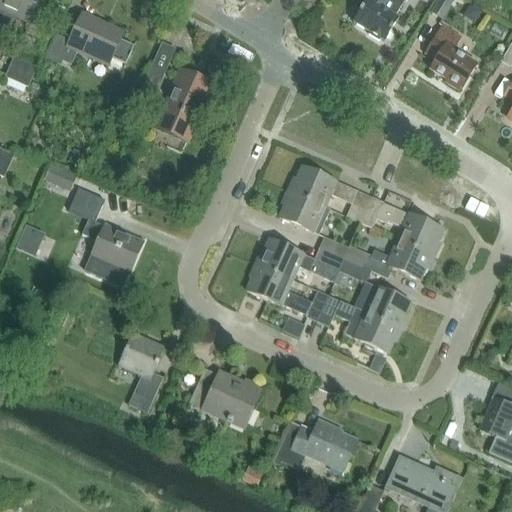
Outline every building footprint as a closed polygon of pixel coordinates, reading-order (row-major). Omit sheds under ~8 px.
[(41,28),(53,2),(48,0),(0,0),(0,14),(26,26),(28,22),(41,28)] [(366,0),(365,2),(366,3),(353,24),(384,43),(398,21),(394,18),(404,0),(366,0)] [(439,0),(430,15),(440,21),(453,0),(452,0),(439,0)] [(120,42),(122,37),(98,26),(99,24),(82,16),(70,43),(56,36),(46,60),(61,67),(62,63),(71,66),(77,53),(108,67),(111,60),(126,66),(134,48),(120,42)] [(461,91),(476,66),(459,55),(461,53),(454,49),(460,39),(442,28),(425,56),(436,62),(430,72),(446,82),(445,84),(457,92),(459,90),(461,91)] [(511,66),(511,42),(498,63),(510,70),(511,66)] [(35,69),(11,58),(2,79),(26,89),(35,69)] [(165,73),(152,67),(137,101),(151,107),(165,73)] [(214,92),(214,91),(170,72),(170,73),(178,77),(157,126),(153,124),(152,125),(192,143),(193,142),(188,140),(210,90),(214,92)] [(511,122),(511,84),(503,99),(511,103),(511,112),(507,120),(511,122)] [(0,177),(1,178),(0,180),(1,180),(12,157),(0,151),(0,177)] [(74,151),(68,164),(79,169),(85,156),(74,151)] [(102,164),(89,159),(83,174),(96,179),(102,164)] [(75,178),(49,166),(42,182),(68,194),(75,178)] [(317,174),(316,176),(302,169),(296,182),(293,181),(288,194),(325,210),(330,198),(351,207),(346,220),(361,226),(372,200),(357,194),(335,185),(336,184),(323,179),(324,177),(317,174)] [(330,212),(325,210),(288,194),(282,206),(284,208),(279,220),(319,238),(330,212)] [(90,262),(94,264),(88,275),(121,290),(126,278),(128,279),(144,242),(106,226),(105,229),(93,224),(95,221),(97,221),(103,208),(75,195),(69,209),(76,213),(72,223),(84,229),(80,237),(98,245),(90,262)] [(397,242),(434,259),(440,246),(437,244),(443,232),(409,217),(383,206),(383,205),(372,200),(361,226),(372,231),(376,222),(401,233),(397,242)] [(344,263),(350,249),(349,250),(324,239),(318,251),(344,263)] [(303,257),(287,250),(269,242),(263,255),(261,254),(255,266),(292,283),(298,269),(303,257)] [(428,271),(434,259),(397,242),(389,260),(373,252),(371,258),(369,261),(391,270),(420,283),(426,270),(428,271)] [(386,281),(391,270),(369,261),(371,258),(350,249),(344,263),(370,274),(386,281)] [(339,274),(344,263),(318,251),(314,262),(303,257),(298,269),(334,285),(338,274),(339,274)] [(365,285),(370,274),(344,263),(339,274),(365,285)] [(286,295),(292,283),(255,266),(249,279),(252,281),(246,293),(280,308),(281,307),(316,322),(315,324),(317,325),(328,299),(315,293),(309,306),(286,295)] [(405,318),(410,305),(376,290),(365,315),(401,332),(407,319),(405,318)] [(365,315),(328,299),(317,325),(327,329),(332,317),(347,324),(342,336),(387,356),(393,343),(396,345),(401,332),(365,315)] [(153,376),(164,350),(132,336),(117,368),(141,378),(127,408),(146,416),(162,380),(153,376)] [(261,394),(218,374),(215,380),(203,374),(188,406),(201,412),(200,414),(243,433),(261,394)] [(489,455),(511,465),(511,391),(498,385),(491,401),(497,403),(494,410),(490,408),(479,433),(496,440),(489,455)] [(274,462),(272,466),(279,469),(281,465),(284,466),(288,457),(301,463),(304,456),(306,456),(343,473),(356,444),(332,433),(333,430),(318,424),(313,435),(301,429),(291,425),(274,462)] [(448,511),(462,482),(445,475),(443,480),(398,459),(384,490),(426,508),(424,511),(448,511)] [(249,466),(242,482),(258,490),(265,474),(249,466)] [(373,511),(382,493),(368,487),(357,510),(355,511),(373,511)] [(355,511),(357,510),(342,503),(337,511),(355,511)]
